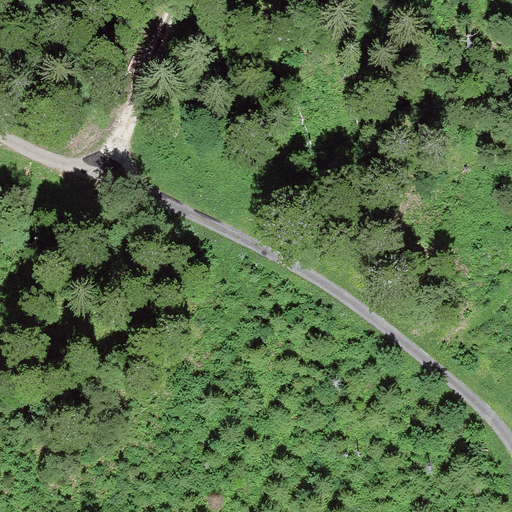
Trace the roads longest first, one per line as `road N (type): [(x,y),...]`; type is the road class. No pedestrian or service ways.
road 1 (track): [(511,447),(442,371),(304,271),(0,127)]
road 2 (track): [(178,0),(108,174)]
